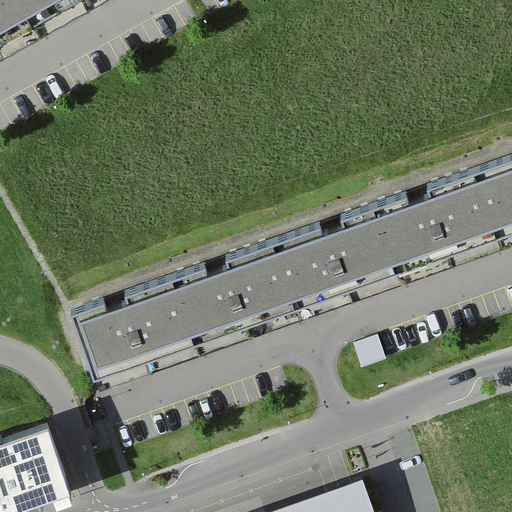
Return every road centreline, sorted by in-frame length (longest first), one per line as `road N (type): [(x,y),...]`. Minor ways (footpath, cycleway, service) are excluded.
road 1 (residential): [(101,510),(511,368)]
road 2 (residential): [(101,510),(48,377),(0,352)]
road 3 (residential): [(154,0),(0,88)]
